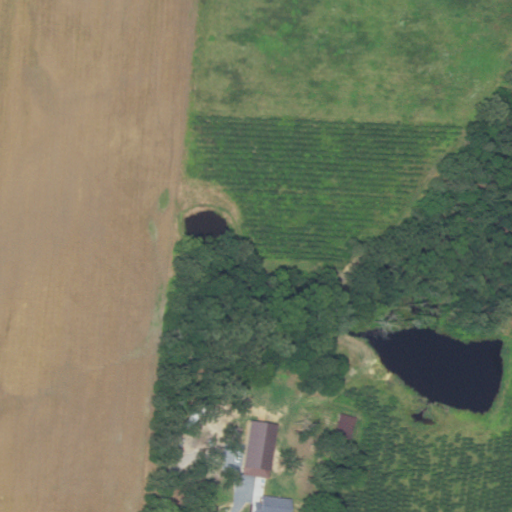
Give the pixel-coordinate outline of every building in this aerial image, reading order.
[(349,440),(333,436),(339,414),(355,418),(349,440)] [(196,422),(188,428),(196,438),(207,429),(204,426),(207,424),(204,421),(199,425),(196,422)] [(249,421),(276,426),(268,471),(241,467),(249,421)] [(241,429),(238,442),(226,440),(229,427),(241,429)] [(287,511),(251,511),(253,503),(258,504),(260,496),(289,500),(287,511)]
